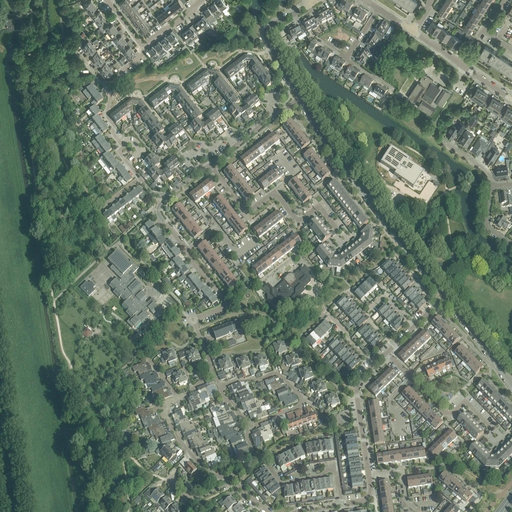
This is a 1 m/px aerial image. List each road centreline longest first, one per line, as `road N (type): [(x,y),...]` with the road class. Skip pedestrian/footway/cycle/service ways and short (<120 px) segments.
road 1 (unclassified): [(445,296),(300,98)]
road 2 (residential): [(337,229),(319,206),(296,219),(274,192),(244,209),(210,165)]
road 3 (residential): [(219,386),(278,371),(301,398),(296,408),(249,427)]
road 4 (residential): [(209,373),(193,319),(223,306),(223,298),(186,250)]
road 5 (residential): [(489,426),(465,401),(451,413),(441,410),(386,353)]
road 6 (residential): [(234,478),(206,471),(177,437),(166,415),(167,404),(179,399)]
road 7 (residential): [(511,99),(411,30)]
